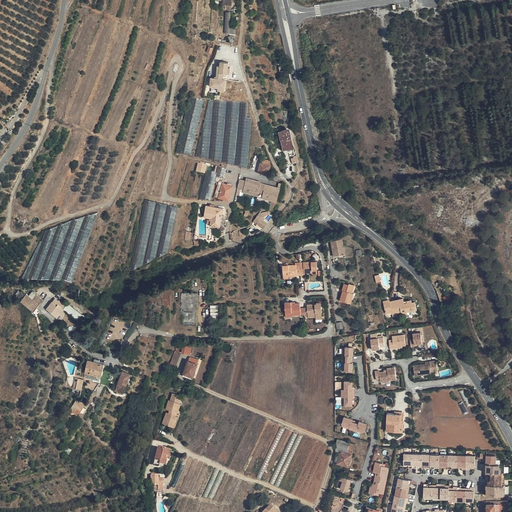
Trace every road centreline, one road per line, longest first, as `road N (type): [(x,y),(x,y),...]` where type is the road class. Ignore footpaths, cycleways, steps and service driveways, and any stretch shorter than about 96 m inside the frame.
road 1 (residential): [(278,230),(281,251),(322,245),(330,335),(216,341)]
road 2 (residential): [(271,232),(288,193),(243,76),(244,0)]
road 3 (secondary): [(386,244),(428,287),(456,353),(511,441)]
road 4 (unclassified): [(64,0),(32,116),(0,170)]
road 5 (residential): [(359,356),(374,444),(351,511)]
road 6 (secondary): [(279,0),(314,156)]
